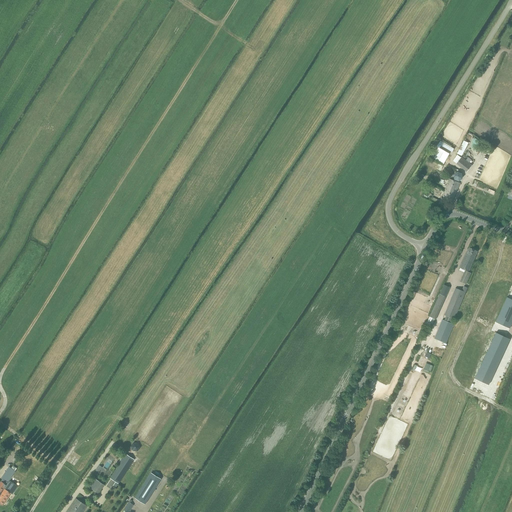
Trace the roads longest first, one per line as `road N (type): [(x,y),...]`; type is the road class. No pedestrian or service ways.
road 1 (track): [(220,26),(0,376)]
road 2 (unclassified): [(424,249),(393,227),(389,200),(511,1)]
road 3 (tertiary): [(424,249),(304,511)]
